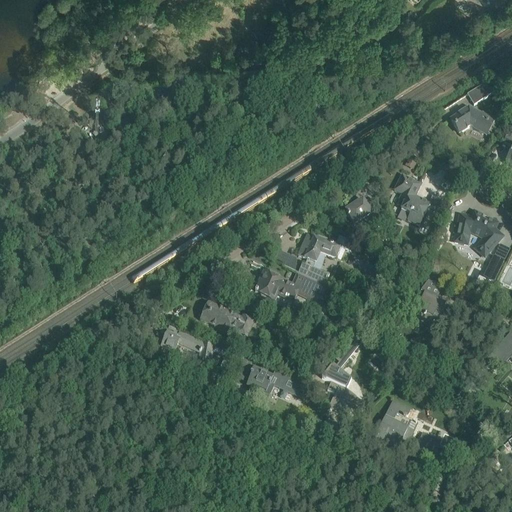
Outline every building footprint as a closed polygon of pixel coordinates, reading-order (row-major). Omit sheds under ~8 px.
[(496,93),(482,86),(467,96),(474,107),(496,93)] [(468,111),(450,122),(459,135),(469,128),(486,137),(494,121),(482,116),(481,117),(468,111)] [(438,215),(444,204),(433,198),(430,205),(415,198),(421,186),(402,177),(394,192),(402,196),(396,207),(402,209),(401,211),(410,216),(407,221),(419,227),(428,209),(438,215)] [(355,228),(355,227),(358,230),(360,231),(362,232),(364,232),(367,232),(382,227),(376,210),(373,200),(364,203),(363,201),(346,212),(348,216),(347,216),(348,218),(355,228)] [(484,259),(496,246),(503,238),(494,231),(497,225),(491,221),(489,223),(480,219),(481,216),(474,213),(471,219),(460,217),(459,222),(458,222),(458,225),(454,244),(467,246),(470,234),(474,235),(480,237),(483,241),(475,250),(484,259)] [(328,240),(319,237),(317,240),(307,237),(298,257),(315,264),(313,269),(302,264),(298,274),(324,287),(329,276),(321,272),(326,257),(336,261),(340,249),(351,252),(354,245),(338,239),(335,247),(326,244),(328,240)] [(493,256),(489,265),(499,270),(504,261),(493,256)] [(256,292),(255,294),(257,295),(260,296),(261,299),(266,302),(269,301),(274,303),(276,297),(278,293),(294,301),(294,300),(296,296),(322,308),(330,291),(297,276),(291,287),(273,278),(264,274),(259,283),(260,284),(256,293),(256,292)] [(437,300),(438,298),(440,299),(444,289),(428,282),(421,291),(431,295),(430,297),(423,294),(415,312),(416,313),(412,322),(411,321),(408,329),(418,334),(422,326),(430,330),(434,320),(433,319),(436,313),(440,315),(445,304),(437,300)] [(217,307),(215,308),(209,305),(201,321),(216,328),(215,331),(226,336),(230,327),(237,331),(236,333),(247,338),(254,323),(243,318),(242,320),(220,310),(220,308),(217,307)] [(239,359),(227,353),(227,352),(224,350),(225,350),(221,348),(220,349),(213,345),(213,346),(202,345),(203,344),(179,334),(179,335),(174,333),(172,336),(167,334),(161,348),(174,353),(178,345),(200,354),(199,366),(210,367),(212,353),(224,359),(220,369),(233,374),(239,359)] [(325,377),(321,381),(330,385),(326,394),(334,397),(328,410),(331,412),(331,411),(328,410),(331,405),(333,399),(337,401),(337,402),(351,409),(357,412),(361,403),(356,399),(347,391),(351,382),(348,379),(339,372),(350,359),(349,358),(362,343),(363,344),(364,343),(354,335),(334,359),(339,363),(335,368),(331,364),(330,366),(329,365),(323,373),(324,374),(323,375),(325,377)] [(511,340),(508,337),(485,363),(497,372),(509,358),(510,359),(509,360),(511,362),(511,340)] [(244,360),(241,365),(249,369),(252,363),(244,360)] [(251,378),(246,388),(253,391),(269,398),(274,388),(278,390),(297,398),(298,395),(303,397),(304,394),(307,388),(288,380),(274,373),(272,378),(263,374),(264,372),(254,368),(250,377),(251,378)] [(477,375),(474,379),(478,383),(482,378),(487,372),(483,368),(477,375)] [(199,377),(196,385),(211,391),(214,383),(199,377)] [(398,445),(432,461),(437,449),(440,443),(423,435),(416,448),(408,444),(413,433),(407,430),(411,422),(406,420),(410,411),(393,403),(373,445),(374,446),(376,442),(384,446),(383,447),(395,452),(398,445)]
